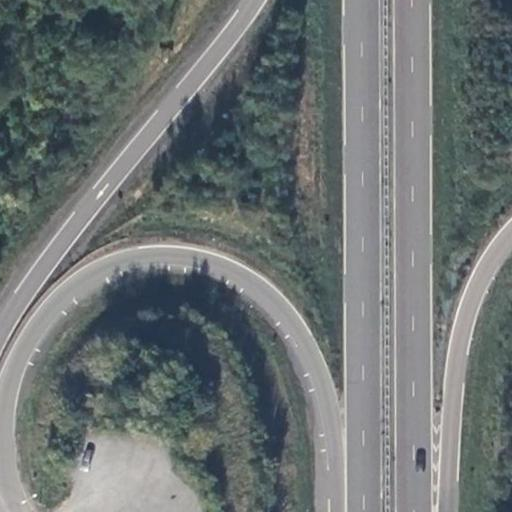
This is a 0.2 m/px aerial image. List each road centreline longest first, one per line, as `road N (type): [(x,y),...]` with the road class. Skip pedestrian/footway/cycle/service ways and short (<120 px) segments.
road 1 (trunk): [(0,399),(38,318),(98,269),(161,256),(214,264),(273,300),(304,342),(328,400),(335,511)]
road 2 (trunk): [(415,511),(411,0)]
road 3 (trunk): [(362,0),(362,511)]
road 4 (trunk): [(248,0),(0,326)]
road 5 (trunk): [(445,511),(458,336),(473,290),(511,233)]
